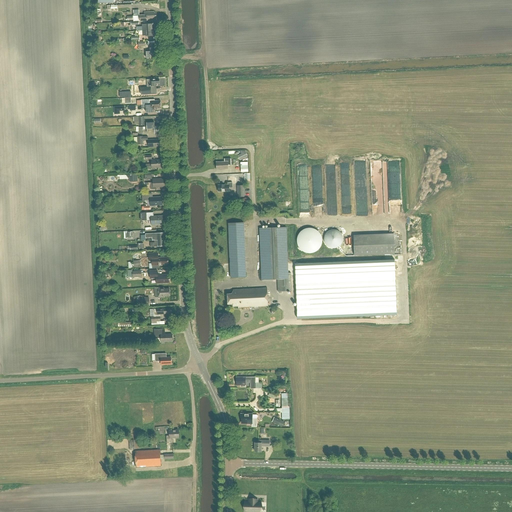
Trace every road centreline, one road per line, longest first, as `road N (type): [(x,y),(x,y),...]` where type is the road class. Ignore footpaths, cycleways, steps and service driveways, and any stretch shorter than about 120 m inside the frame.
road 1 (tertiary): [(200,362),(185,320),(170,0)]
road 2 (unclassified): [(511,468),(228,462)]
road 3 (track): [(253,185),(249,147),(208,146),(201,0)]
road 4 (unclassified): [(0,381),(187,371)]
